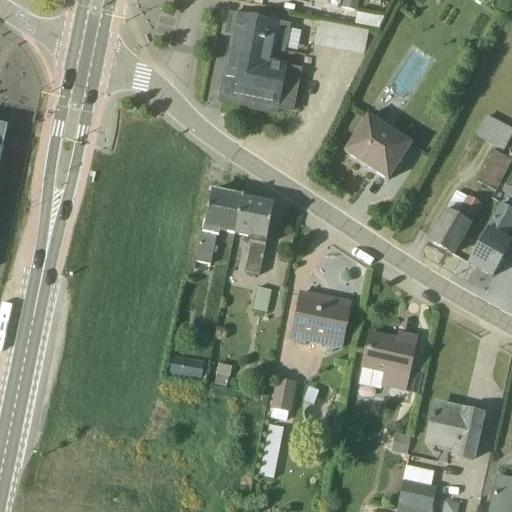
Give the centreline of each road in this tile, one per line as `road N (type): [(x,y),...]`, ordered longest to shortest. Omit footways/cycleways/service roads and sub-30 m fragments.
road 1 (residential): [(162,98),(212,141),(511,329)]
road 2 (primary): [(72,49),(48,173),(39,281)]
road 3 (primary): [(39,281),(97,62)]
road 4 (primary): [(0,470),(39,281)]
